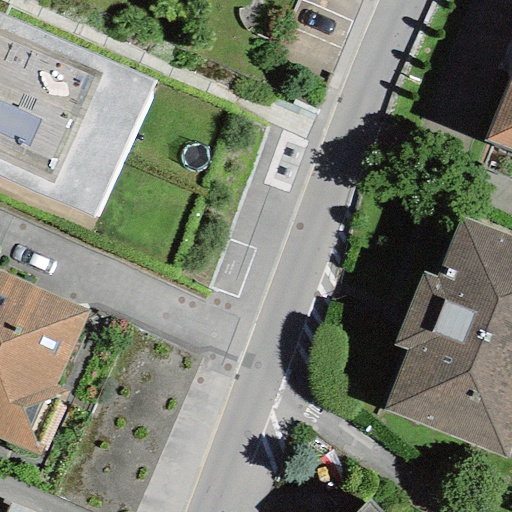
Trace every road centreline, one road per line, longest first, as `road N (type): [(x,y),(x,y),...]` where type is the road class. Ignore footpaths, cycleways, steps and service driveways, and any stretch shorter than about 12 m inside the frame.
road 1 (residential): [(279,373),(426,0)]
road 2 (residential): [(438,511),(279,373)]
road 3 (residential): [(222,511),(279,373)]
